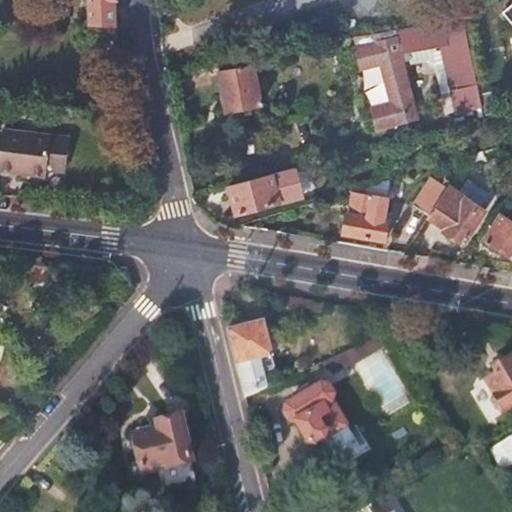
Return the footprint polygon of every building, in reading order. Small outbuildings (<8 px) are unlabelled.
[(89,0),(91,25),(98,25),(98,38),(119,38),(117,32),(116,0),(89,0)] [(441,42),(455,107),(480,103),(464,15),(417,23),(400,26),(405,48),(441,42)] [(395,27),(367,32),(369,43),(356,45),(362,66),(379,62),(388,102),(371,107),(374,126),(415,118),(395,27)] [(254,61),(220,67),(228,108),(262,101),(254,61)] [(0,147),(0,169),(31,173),(32,164),(46,166),(50,133),(3,127),(0,147)] [(50,133),(46,166),(63,168),(67,134),(50,133)] [(32,164),(31,173),(45,175),(46,166),(32,164)] [(273,172),(231,183),(239,211),(280,201),(281,198),(302,194),(297,172),(274,178),(273,172)] [(415,205),(429,214),(447,186),(432,178),(415,205)] [(353,190),(387,197),(391,197),(392,179),(384,182),(353,190)] [(447,186),(429,214),(447,225),(445,230),(464,242),(486,207),(448,184),(447,186)] [(353,190),(351,191),(344,232),(386,238),(389,219),(385,219),(387,197),(353,190)] [(511,216),(505,212),(488,239),(511,253),(511,216)] [(265,319),(229,328),(245,391),(246,395),(266,386),(263,372),(255,374),(251,360),(274,355),(265,319)] [(504,408),(505,410),(511,406),(511,356),(488,371),(490,376),(487,379),(495,395),(493,396),(493,400),(494,405),(499,409),(504,408)] [(319,442),(325,438),(334,453),(359,438),(345,418),(345,415),(340,406),(335,400),(336,390),(331,384),(324,383),(312,389),(309,386),(298,392),(301,397),(290,403),(289,412),(293,420),(299,421),(312,442),(320,444),(319,442)] [(156,422),(159,428),(133,434),(142,473),(190,460),(181,416),(173,417),(171,412),(163,414),(164,419),(156,422)] [(511,436),(492,448),(504,469),(511,464),(511,436)] [(373,511),(368,503),(351,511),(373,511)]
